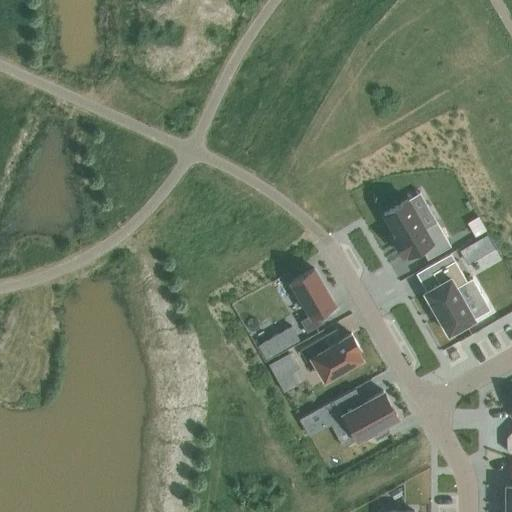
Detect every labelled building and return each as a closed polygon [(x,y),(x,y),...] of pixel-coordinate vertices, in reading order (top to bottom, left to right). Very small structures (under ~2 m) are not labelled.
[(408,200),(384,214),(397,236),(393,238),(403,255),(407,253),(408,255),(421,248),(428,260),(451,246),(437,222),(425,229),(408,200)] [(488,237),(475,245),(482,257),(495,250),(488,237)] [(439,283),(424,292),(448,333),(474,318),(456,287),(467,281),(454,260),(433,272),(439,283)] [(314,268),(291,281),(310,315),(303,319),(310,330),(324,322),(318,312),(334,303),(314,268)] [(321,337),(300,349),(307,360),(312,357),(325,379),(336,373),(338,376),(352,368),(350,364),(361,358),(356,349),(359,347),(351,333),(327,347),(321,337)] [(352,389),(331,402),(339,416),(337,417),(352,443),(370,432),(375,440),(387,433),(382,425),(395,418),(380,392),(360,403),(352,389)]
